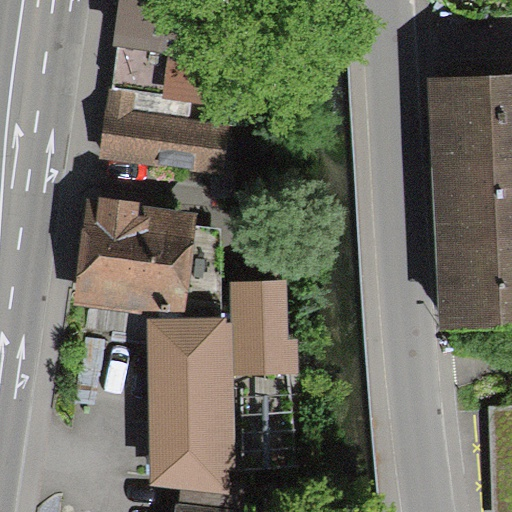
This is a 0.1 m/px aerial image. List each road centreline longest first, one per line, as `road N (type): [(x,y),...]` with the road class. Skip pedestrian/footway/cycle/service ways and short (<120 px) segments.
road 1 (residential): [(381,28),(432,511)]
road 2 (primary): [(0,208),(26,0)]
road 3 (residential): [(511,27),(381,28)]
